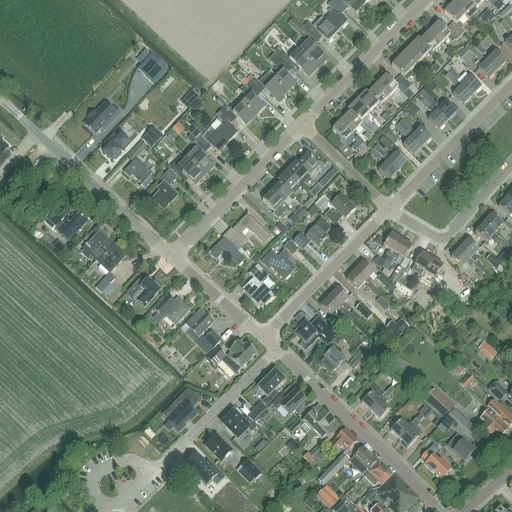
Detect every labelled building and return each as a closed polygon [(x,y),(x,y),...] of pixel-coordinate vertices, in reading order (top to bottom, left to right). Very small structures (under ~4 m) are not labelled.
[(356,15),(365,6),(359,0),(333,0),(333,1),(344,12),(348,8),(356,15)] [(476,9),(467,0),(455,0),(452,4),(465,16),(469,20),(478,11),(476,9)] [(467,0),(476,9),(484,0),(485,0),(484,0),(467,0)] [(484,0),(485,0),(484,0),(488,4),(498,13),(505,6),(502,4),(504,2),(502,0),(498,0),(495,4),(492,1),(493,0),(484,0)] [(340,17),(344,12),(333,1),(328,5),(331,8),(328,12),(330,14),(324,20),(338,34),(347,24),(340,17)] [(459,22),(465,16),(452,4),(443,13),(453,22),(450,26),(460,37),(464,33),(461,30),(463,28),(459,22)] [(511,8),(510,6),(499,15),(502,20),(511,12),(511,8)] [(486,19),(492,14),(488,10),(482,15),(486,19)] [(482,15),(479,18),(486,26),(489,23),(495,18),(492,14),(486,19),(482,15)] [(511,25),(506,18),(503,21),(511,33),(511,25)] [(308,22),(303,27),(315,39),(318,41),(322,37),(328,43),(338,34),(324,20),(318,27),(314,22),(311,25),(308,22)] [(511,52),(511,33),(503,21),(500,24),(511,38),(505,43),(511,52)] [(460,37),(450,26),(445,31),(438,23),(429,32),(441,44),(447,38),(452,43),(455,40),(456,41),(460,37)] [(311,43),(315,39),(303,27),(299,31),(308,41),(311,43)] [(432,53),(441,44),(429,32),(420,41),(432,53)] [(318,41),(315,39),(311,43),(308,41),(299,50),(318,69),(327,60),(314,47),(318,42),(318,41)] [(432,53),(420,41),(418,39),(409,48),(422,60),(427,55),(431,58),(434,55),(432,53)] [(468,44),(465,48),(478,61),(482,65),(479,69),(478,70),(489,80),(497,71),(487,61),(482,57),(474,48),(473,48),(468,44)] [(474,48),(482,57),(486,53),(477,45),(474,48)] [(290,59),(285,54),(279,48),(276,51),(273,49),(272,50),(276,53),(296,75),(300,70),(309,79),(318,69),(299,50),(290,59)] [(413,69),(422,60),(409,48),(400,57),(413,69)] [(465,64),(473,57),(465,49),(457,56),(465,64)] [(448,50),(445,54),(452,61),(455,57),(448,50)] [(497,71),(506,63),(495,52),(487,61),(497,71)] [(268,74),(287,93),(297,84),(287,75),(292,70),(276,53),(268,61),(276,69),(275,70),(280,74),(274,80),(268,74)] [(150,55),(137,70),(155,86),(168,72),(150,55)] [(410,72),(413,69),(400,57),(391,66),(401,75),(397,80),(408,90),(412,86),(407,81),(414,75),(410,72)] [(430,68),(434,72),(439,67),(435,63),(430,68)] [(429,77),(434,72),(430,68),(425,73),(429,77)] [(452,69),(448,73),(462,86),(472,97),(481,88),(470,78),(466,83),(461,78),(452,69)] [(464,106),(472,97),(448,73),(445,77),(458,90),(453,95),(464,106)] [(278,103),(287,93),(268,74),(259,83),(253,77),(253,78),(250,75),(246,80),(248,82),(260,94),(264,90),(278,103)] [(408,90),(397,80),(393,84),(386,76),(377,85),(389,98),(398,89),(404,94),(408,90)] [(260,94),(248,82),(244,87),(239,91),(247,99),(242,104),(255,117),(265,107),(256,98),(260,94)] [(383,104),(389,98),(377,85),(368,94),(378,105),(380,107),(386,113),(390,117),(396,111),(392,107),(389,110),(383,104)] [(418,93),(412,86),(408,90),(414,97),(418,93)] [(192,92),(181,103),(188,109),(198,98),(192,92)] [(378,105),(368,94),(365,92),(357,101),(369,114),(378,105)] [(445,103),(440,108),(427,95),(423,99),(448,122),(456,114),(445,103)] [(423,99),(420,96),(417,100),(420,103),(433,116),(428,120),(439,131),(448,122),(423,99)] [(222,109),(226,105),(220,100),(216,104),(222,109)] [(360,123),(369,114),(357,101),(348,110),(350,112),(360,123)] [(246,126),(255,117),(242,104),(236,110),(232,106),(229,109),(226,105),(222,109),(221,110),(233,122),(237,118),(246,126)] [(408,109),(416,116),(420,111),(412,104),(408,109)] [(90,121),(85,126),(95,136),(101,130),(104,132),(121,115),(114,109),(111,112),(109,110),(106,114),(101,109),(96,114),(95,113),(95,114),(89,120),(89,119),(88,120),(90,121)] [(220,117),(210,127),(212,128),(215,131),(228,145),(238,135),(229,126),(233,122),(221,110),(217,115),(220,117)] [(363,124),(360,123),(350,112),(341,121),(354,134),(360,127),(366,133),(363,136),(368,140),(373,135),(369,130),(363,124)] [(392,119),(390,117),(386,113),(381,118),(387,124),(392,119)] [(178,124),(182,127),(186,122),(183,119),(178,124)] [(420,129),(415,133),(402,120),(398,124),(423,148),(431,139),(420,129)] [(345,142),(354,134),(341,121),(332,130),(345,142)] [(178,124),(172,130),(179,136),(185,130),(182,127),(178,124)] [(414,156),(423,148),(398,124),(395,128),(408,141),(403,146),(414,156)] [(369,130),(373,135),(378,129),(374,125),(369,130)] [(153,128),(146,136),(155,145),(162,137),(153,128)] [(398,140),(389,131),(386,128),(381,133),(385,137),(393,144),(398,140)] [(200,135),(195,140),(207,152),(211,147),(218,154),(228,145),(215,131),(211,129),(202,138),(200,135)] [(108,148),(103,153),(112,162),(121,153),(120,152),(129,143),(121,135),(118,139),(113,135),(104,145),(108,148)] [(355,153),(364,143),(358,137),(354,140),(357,142),(351,149),(355,153)] [(393,144),(385,137),(380,142),(388,150),(393,144)] [(0,167),(11,156),(6,151),(8,148),(1,142),(2,141),(1,141),(0,140),(0,167)] [(203,156),(207,152),(195,140),(191,145),(195,149),(186,158),(183,155),(205,177),(215,167),(203,156)] [(152,174),(136,160),(145,151),(151,156),(153,154),(141,142),(127,158),(133,163),(124,173),(130,179),(132,177),(145,189),(154,180),(150,176),(152,174)] [(395,154),(390,159),(378,146),(374,150),(382,158),(387,162),(397,173),(406,165),(395,154)] [(321,155),(315,149),(311,153),(317,159),(321,155)] [(382,158),(374,150),(370,154),(378,162),(382,158)] [(358,151),(351,158),(355,161),(362,155),(358,151)] [(196,186),(205,177),(183,155),(174,164),(170,169),(182,180),(185,176),(196,186)] [(307,156),(298,165),(307,175),(310,177),(310,178),(313,181),(318,176),(314,173),(319,168),(307,156)] [(389,181),(397,173),(387,162),(378,171),(389,181)] [(295,163),(286,172),(302,187),(305,183),(302,180),(307,175),(298,165),(295,163)] [(178,196),(175,192),(168,187),(176,179),(168,172),(161,179),(164,182),(158,189),(161,191),(152,200),(164,211),(178,196)] [(299,190),(302,187),(286,172),(278,180),(280,183),(290,192),(295,187),(299,190)] [(322,189),(331,180),(327,175),(318,185),(322,189)] [(296,198),(290,192),(280,183),(271,192),(287,208),(296,198)] [(318,185),(309,194),(313,198),(315,196),(322,189),(318,185)] [(284,211),(287,208),(271,192),(263,201),(274,213),(273,214),(278,219),(285,213),(284,211)] [(7,195),(2,200),(4,201),(9,206),(12,209),(17,204),(12,199),(7,195)] [(345,219),(355,209),(341,195),(331,205),(338,212),(336,214),(334,212),(332,213),(330,211),(324,217),(334,226),(343,217),(345,219)] [(511,202),(507,198),(499,207),(510,217),(511,214),(511,202)] [(304,206),(307,209),(314,202),(310,199),(304,206)] [(300,220),(306,213),(300,207),(296,211),(299,214),(296,217),(300,220)] [(51,208),(39,221),(51,232),(55,228),(57,230),(56,231),(62,236),(68,242),(73,237),(88,221),(79,213),(71,221),(68,218),(63,224),(61,222),(63,219),(51,208)] [(495,234),(503,225),(491,214),(483,224),(495,234)] [(264,245),(271,238),(247,215),(232,230),(231,229),(226,233),(241,248),(244,245),(249,250),(253,246),(241,235),(247,228),(264,245)] [(325,235),(329,231),(331,228),(321,219),(314,226),(316,227),(306,237),(305,238),(301,234),(293,241),(302,250),(311,242),(317,247),(327,237),(325,235)] [(284,236),(288,232),(279,224),(275,228),(284,236)] [(498,237),(495,234),(483,224),(475,233),(487,243),(491,239),(494,242),(495,241),(500,245),(504,241),(499,236),(498,237)] [(81,252),(80,253),(89,261),(90,260),(89,259),(91,257),(96,262),(111,244),(107,240),(108,240),(99,232),(83,249),(84,250),(82,253),(81,252)] [(237,252),(241,248),(226,233),(221,238),(223,240),(208,255),(215,261),(223,253),(238,267),(245,260),(242,256),(237,252)] [(378,238),(376,243),(384,247),(388,250),(385,255),(382,261),(384,263),(385,261),(390,264),(394,259),(391,257),(402,241),(392,235),(387,243),(378,238)] [(475,255),(479,251),(468,240),(460,249),(474,263),(476,262),(479,259),(475,255)] [(398,256),(404,260),(412,247),(402,241),(391,257),(394,259),(396,260),(398,256)] [(504,241),(500,245),(506,250),(510,246),(504,241)] [(292,256),(298,250),(290,242),(284,248),(292,256)] [(109,274),(125,257),(116,248),(115,248),(111,244),(96,262),(101,266),(98,269),(106,276),(109,274)] [(79,245),(72,252),(76,254),(82,248),(79,245)] [(481,266),(476,262),(474,263),(460,249),(452,257),(463,268),(467,264),(471,268),(472,266),(477,270),(481,266)] [(283,253),(278,258),(271,252),(261,263),(268,270),(271,267),(284,281),(296,269),(287,261),(289,259),(283,253)] [(506,268),(508,270),(511,265),(511,259),(504,252),(497,260),(506,268)] [(414,267),(411,271),(418,275),(416,279),(419,281),(422,276),(423,276),(424,273),(432,260),(422,253),(414,267)] [(485,261),(497,271),(502,265),(497,260),(491,254),(485,261)] [(260,261),(254,256),(250,260),(255,266),(260,261)] [(379,258),(373,265),(378,270),(384,263),(382,261),(379,258)] [(423,276),(422,276),(424,277),(427,279),(429,276),(434,279),(442,266),(432,260),(424,273),(423,276)] [(387,270),(390,264),(385,261),(384,263),(382,267),(384,269),(387,270)] [(370,278),(374,273),(363,263),(355,271),(366,283),(369,286),(371,284),(373,282),(370,278)] [(272,293),(261,283),(268,276),(257,266),(249,274),(254,279),(243,290),(248,295),(249,293),(261,304),(272,293)] [(482,274),(483,272),(485,271),(481,266),(477,270),(482,274)] [(357,291),(366,283),(355,271),(347,280),(357,291)] [(109,274),(95,288),(101,294),(110,285),(115,280),(109,274)] [(377,279),(391,294),(397,289),(388,280),(383,275),(382,274),(377,279)] [(393,275),(389,281),(396,285),(400,279),(393,275)] [(139,279),(127,292),(128,294),(131,294),(131,298),(134,301),(136,301),(144,308),(161,290),(160,289),(162,287),(154,280),(152,282),(149,278),(144,283),(139,279)] [(369,286),(367,288),(370,290),(372,292),(376,288),(371,284),(369,286)] [(505,288),(501,284),(496,290),(499,293),(505,288)] [(376,297),(378,295),(380,293),(376,288),(372,292),(376,297)] [(344,304),(349,299),(338,289),(329,297),(343,311),(345,309),(348,312),(350,310),(344,304)] [(440,292),(437,296),(444,300),(447,296),(440,292)] [(175,325),(189,311),(176,299),(174,302),(168,296),(154,311),(157,314),(153,319),(148,314),(140,323),(145,326),(151,320),(158,326),(166,317),(175,325)] [(350,314),(348,312),(345,309),(343,311),(329,297),(321,306),(332,317),(337,312),(340,315),(341,313),(346,318),(350,314)] [(373,315),(361,304),(355,309),(367,321),(373,315)] [(200,311),(180,330),(193,342),(200,335),(213,323),(204,314),(203,314),(200,311)] [(351,323),(353,321),(355,323),(360,318),(353,311),(350,314),(346,318),(351,323)] [(299,315),(294,320),(298,324),(305,318),(303,315),(302,315),(301,315),(300,315),(299,315)] [(327,348),(333,343),(338,337),(319,319),(311,328),(305,322),(294,333),(302,342),(298,346),(305,353),(318,339),(327,348)] [(392,323),(387,328),(398,339),(409,327),(401,320),(396,326),(392,323)] [(334,321),(330,325),(337,332),(341,328),(334,321)] [(212,332),(204,340),(212,349),(221,341),(212,332)] [(217,349),(206,360),(214,368),(220,362),(228,369),(231,365),(238,372),(240,370),(256,355),(246,345),(243,347),(239,342),(229,352),(230,354),(226,358),(217,349)] [(331,375),(345,361),(333,350),(336,346),(333,343),(327,348),(330,351),(324,358),(325,359),(319,365),(331,375)] [(497,354),(484,343),(478,350),(491,361),(497,354)] [(358,355),(349,365),(354,370),(364,360),(358,355)] [(262,402),(266,406),(277,395),(274,392),(284,381),(274,371),(257,389),(266,398),(262,402)] [(476,381),(470,375),(469,373),(460,382),(466,388),(472,382),(474,384),(476,381)] [(459,405),(467,394),(450,382),(442,393),(459,405)] [(499,402),(507,395),(495,383),(488,391),(499,402)] [(286,389),(279,395),(282,399),(289,393),(286,389)] [(283,401),(279,396),(270,405),(275,410),(279,406),(289,416),(305,401),(294,390),(283,401)] [(168,421),(167,422),(178,433),(196,415),(190,410),(196,403),(200,404),(202,396),(187,391),(178,399),(168,409),(174,415),(168,421)] [(381,401),(376,396),(372,392),(361,403),(370,412),(381,401)] [(391,395),(387,392),(382,397),(383,399),(381,401),(370,412),(379,421),(390,409),(385,404),(388,402),(386,400),(391,395)] [(454,412),(432,392),(423,403),(444,423),(454,412)] [(511,425),(511,418),(498,405),(494,401),(486,409),(489,411),(508,430),(511,425)] [(244,417),(247,413),(240,406),(237,410),(244,417)] [(310,413),(302,421),(313,433),(329,416),(318,406),(315,409),(314,408),(309,412),(310,413)] [(402,409),(394,416),(398,420),(402,415),(401,414),(404,411),(402,409)] [(429,410),(422,416),(424,418),(426,420),(433,413),(429,410)] [(260,415),(256,411),(249,418),(253,422),(260,415)] [(499,439),(508,430),(489,411),(480,421),(475,425),(479,429),(479,430),(489,440),(494,434),(499,439)] [(470,442),(478,433),(454,412),(444,423),(439,428),(446,434),(452,426),(470,442)] [(223,423),(222,424),(237,440),(248,429),(252,432),(256,428),(246,418),(242,422),(233,413),(228,418),(226,417),(222,422),(223,423)] [(421,415),(416,420),(420,423),(424,418),(422,416),(421,415)] [(329,416),(313,433),(308,437),(311,441),(315,438),(318,438),(323,443),(334,432),(339,427),(329,416)] [(291,434),(301,425),(302,424),(298,419),(287,430),(291,434)] [(432,419),(421,430),(426,436),(438,425),(432,419)] [(390,431),(399,440),(413,426),(411,424),(409,422),(406,425),(401,420),(390,431)] [(413,426),(399,440),(408,449),(419,438),(422,435),(417,430),(415,428),(420,423),(416,420),(411,424),(413,426)] [(347,452),(357,442),(345,430),(332,444),(329,447),(335,453),(338,450),(341,446),(347,452)] [(283,440),(284,433),(277,431),(276,439),(283,440)] [(216,436),(205,447),(221,463),(232,452),(216,436)] [(474,451),(463,441),(457,436),(447,446),(464,462),(474,451)] [(267,446),(263,442),(255,450),(259,454),(267,446)] [(293,442),(286,448),(291,453),(298,447),(293,442)] [(320,445),(310,455),(314,460),(325,450),(320,445)] [(432,457),(438,450),(433,445),(427,452),(432,457)] [(376,461),(363,448),(354,457),(354,458),(348,463),(352,466),(351,471),(359,472),(364,467),(367,471),(376,461)] [(301,455),(306,462),(311,458),(306,452),(301,455)] [(324,486),(348,461),(342,455),(318,480),(324,486)] [(204,463),(196,456),(185,467),(204,486),(212,479),(216,484),(223,477),(206,461),(204,463)] [(441,481),(451,471),(440,461),(437,464),(432,459),(425,465),(441,481)] [(261,475),(247,461),(241,468),(254,481),(261,475)] [(378,483),(381,486),(392,476),(378,463),(364,477),(374,487),(378,483)] [(391,511),(405,511),(418,499),(395,477),(377,496),(385,505),(389,509),(388,509),(391,511)] [(300,489),(305,484),(299,478),(294,483),(300,489)] [(316,498),(330,511),(340,499),(327,486),(316,498)] [(385,511),(382,508),(385,505),(377,496),(369,504),(374,509),(371,511),(385,511)] [(309,498),(304,504),(310,510),(316,504),(309,498)] [(331,511),(332,511),(348,511),(349,511),(340,502),(331,511)]
